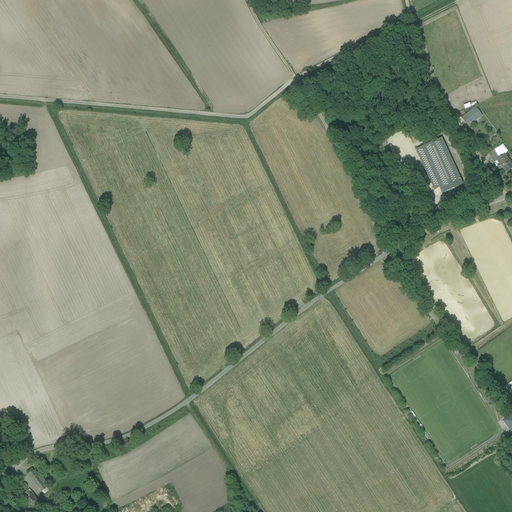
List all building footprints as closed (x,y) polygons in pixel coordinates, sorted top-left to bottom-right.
[(475,109),(461,119),(467,128),(481,117),(475,109)] [(420,148),(439,188),(441,195),(462,185),(460,179),(459,179),(441,139),(420,148)] [(502,145),(494,151),(497,156),(499,158),(504,155),(508,152),(502,145)] [(439,188),(420,148),(415,151),(434,191),(439,188)] [(494,151),(488,155),(491,160),(497,156),(494,151)] [(504,155),(499,158),(500,159),(497,161),(506,173),(511,168),(511,165),(509,162),(508,162),(506,159),(507,159),(504,155)] [(481,264),(484,269),(491,266),(489,261),(481,264)] [(504,264),(499,267),(503,273),(508,270),(504,264)] [(493,275),(496,285),(501,283),(498,274),(493,275)] [(511,413),(503,420),(505,423),(511,418),(511,413)] [(37,476),(33,471),(29,474),(41,492),(49,486),(40,474),(37,476)] [(23,480),(14,487),(21,496),(29,489),(23,480)] [(29,489),(21,496),(25,501),(31,497),(29,495),(32,493),(29,489)] [(37,500),(32,493),(29,495),(31,497),(25,501),(29,506),(37,500)]
